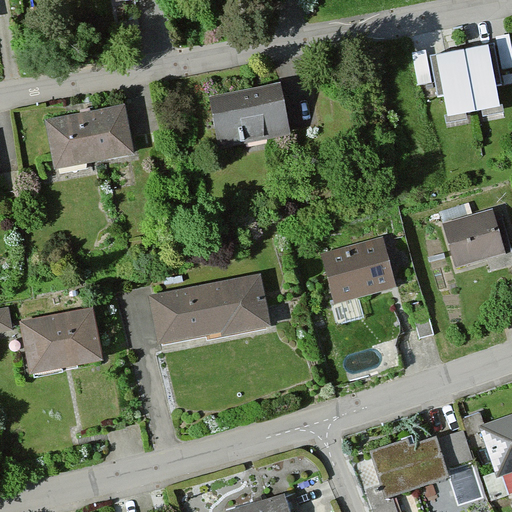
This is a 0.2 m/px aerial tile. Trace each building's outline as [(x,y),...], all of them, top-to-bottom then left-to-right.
[(482,50),(427,60),(439,124),(494,114),(482,50)] [(207,94),(216,149),(283,137),(273,82),(207,94)] [(51,170),(129,155),(120,109),(42,123),(51,170)] [(452,275),(502,259),(487,213),(437,229),(452,275)] [(317,256),(330,305),(393,288),(380,239),(317,256)] [(255,278),(144,301),(154,348),(216,335),(217,340),(266,330),(255,278)] [(0,311),(0,338),(8,338),(4,311),(0,311)] [(16,326),(25,378),(96,366),(87,314),(16,326)] [(491,481),(511,474),(511,418),(475,431),(491,481)] [(406,451),(404,443),(367,455),(381,501),(443,481),(440,471),(469,463),(460,434),(406,451)] [(281,511),(278,499),(236,511),(281,511)]
